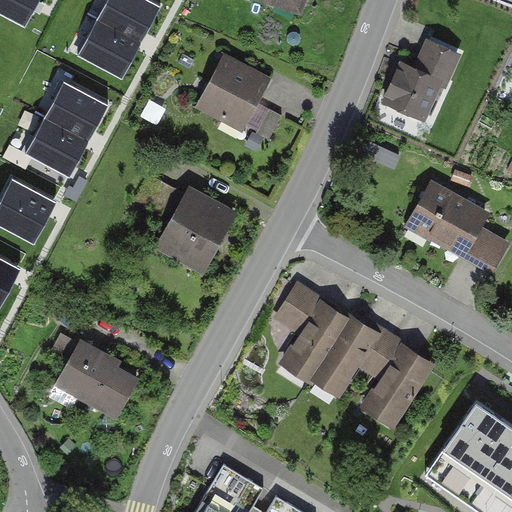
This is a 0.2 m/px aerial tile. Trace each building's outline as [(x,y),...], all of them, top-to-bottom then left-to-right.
[(0,0),(0,3),(15,11),(20,0),(0,0)] [(141,70),(162,27),(108,0),(70,0),(57,28),(141,70)] [(108,0),(162,27),(175,0),(108,0)] [(301,0),(246,0),(295,18),(301,0)] [(430,128),(462,49),(429,36),(397,115),(430,128)] [(275,74),(225,49),(194,108),(244,134),(275,74)] [(105,142),(127,99),(44,56),(22,99),(105,142)] [(0,142),(83,185),(105,142),(22,99),(0,141),(0,142)] [(487,209),(434,181),(406,233),(458,262),(487,209)] [(206,278),(242,207),(193,182),(157,253),(206,278)] [(305,384),(349,310),(299,280),(255,354),(305,384)] [(348,410),(392,336),(349,310),(305,384),(348,410)] [(348,410),(390,435),(435,361),(392,336),(348,410)] [(79,343),(56,383),(116,417),(139,376),(79,343)] [(511,425),(477,401),(434,462),(506,511),(511,511),(511,443),(511,425)] [(412,436),(397,459),(418,473),(433,451),(412,436)] [(249,511),(264,485),(225,464),(198,511),(249,511)] [(307,511),(276,494),(265,511),(307,511)]
